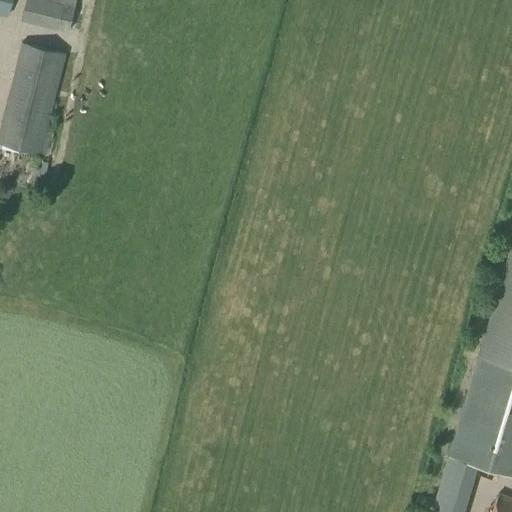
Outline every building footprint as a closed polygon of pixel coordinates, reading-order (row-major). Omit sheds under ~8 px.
[(0,0),(0,14),(7,17),(10,0),(0,0)] [(68,30),(75,0),(25,0),(20,20),(68,30)] [(0,143),(40,154),(66,53),(21,42),(0,126),(0,143)] [(511,474),(511,239),(447,455),(511,474)] [(444,511),(452,463),(431,459),(421,511),(444,511)] [(511,511),(511,497),(498,493),(490,511),(511,511)]
